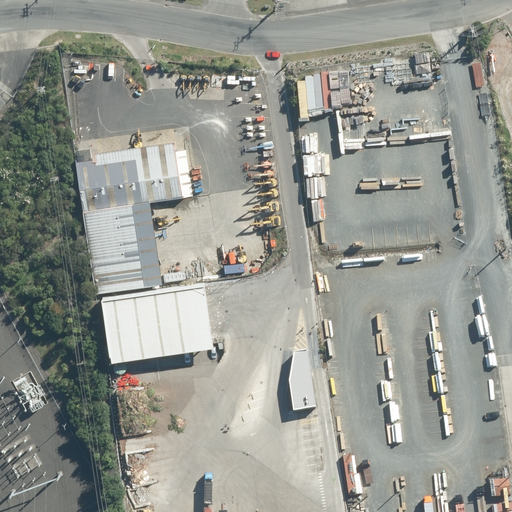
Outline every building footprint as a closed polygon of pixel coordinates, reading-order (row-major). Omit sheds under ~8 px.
[(431,51),(421,52),(422,60),(432,58),(431,51)] [(348,62),(336,64),(338,73),(349,71),(348,62)] [(73,150),(95,291),(160,281),(148,200),(191,193),(185,149),(174,151),(172,139),(94,151),(95,161),(92,161),(89,147),(73,150)] [(279,257),(277,224),(265,225),(267,258),(279,257)] [(103,296),(111,360),(213,346),(205,282),(103,296)] [(308,348),(294,350),(289,378),(294,409),(317,405),(308,348)] [(50,408),(31,373),(13,382),(32,418),(50,408)] [(265,385),(246,387),(249,426),(267,425),(265,385)] [(362,499),(363,511),(507,511),(504,480),(362,499)]
